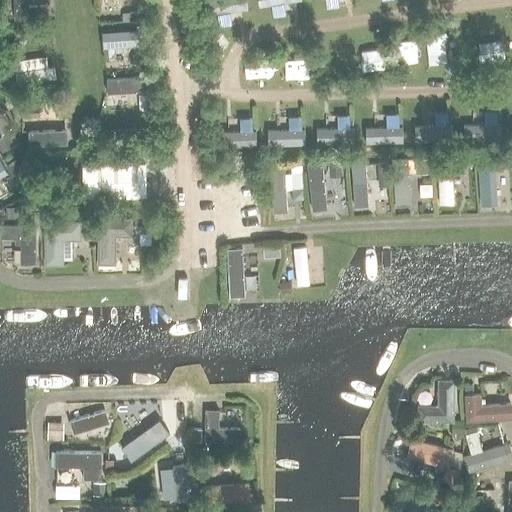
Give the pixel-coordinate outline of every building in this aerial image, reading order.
[(49,6),(29,7),(28,0),(14,0),(15,21),(50,20),(49,6)] [(247,0),(248,9),(282,7),(281,0),(247,0)] [(140,12),(122,13),(122,21),(141,20),(140,12)] [(107,34),(109,46),(125,44),(125,43),(142,42),(141,31),(107,34)] [(9,46),(19,52),(27,40),(17,34),(9,46)] [(150,54),(136,55),(138,74),(152,73),(150,54)] [(19,58),(20,82),(61,81),(60,66),(51,66),(51,57),(19,58)] [(8,100),(3,104),(7,111),(13,107),(8,100)] [(39,104),(21,105),(21,119),(40,118),(39,104)] [(3,114),(5,112),(0,105),(0,132),(1,135),(12,127),(3,114)] [(501,139),(499,110),(489,111),(489,122),(465,123),(465,140),(501,139)] [(439,112),(439,123),(415,124),(415,141),(455,139),(454,111),(439,112)] [(404,141),(403,112),(389,113),(389,125),(365,126),(366,143),(404,141)] [(143,114),(138,125),(151,131),(156,119),(143,114)] [(355,143),(354,114),(340,115),(341,126),(316,127),(317,144),(355,143)] [(307,116),(293,116),(293,127),(269,128),(270,146),(308,144),(307,116)] [(244,118),(244,130),(229,131),(230,147),(260,145),(258,117),(244,118)] [(70,128),(31,130),(32,146),(71,144),(70,128)] [(5,135),(0,138),(0,150),(2,153),(12,145),(5,135)] [(459,153),(460,167),(473,166),(472,153),(459,153)] [(440,155),(441,204),(458,203),(457,188),(467,188),(467,171),(455,172),(455,155),(440,155)] [(497,183),(507,183),(507,170),(496,171),(495,157),(481,158),(483,203),(498,202),(497,183)] [(430,158),(415,159),(415,174),(431,173),(430,158)] [(14,159),(5,166),(12,177),(22,170),(14,159)] [(355,206),(373,205),(371,179),(384,178),(383,160),(353,162),(355,206)] [(146,198),(145,163),(81,165),(82,199),(146,198)] [(341,165),(327,166),(328,177),(342,176),(341,165)] [(290,167),(291,175),(302,174),(301,166),(290,167)] [(397,177),(399,204),(415,203),(414,176),(397,177)] [(34,193),(28,182),(21,186),(27,197),(34,193)] [(20,207),(5,208),(6,217),(20,217),(20,207)] [(132,237),(132,218),(97,218),(97,265),(115,265),(115,236),(132,237)] [(150,218),(134,218),(135,233),(150,232),(150,218)] [(63,241),(81,241),(80,221),(43,222),(44,266),(63,265),(63,241)] [(83,221),(83,240),(93,240),(93,221),(83,221)] [(35,264),(35,225),(0,225),(0,238),(15,238),(15,244),(20,244),(20,264),(35,264)] [(298,246),(300,284),(313,283),(312,245),(298,246)] [(250,294),(248,246),(233,246),(235,295),(250,294)] [(266,248),(267,257),(280,256),(279,247),(266,248)] [(290,281),(279,283),(280,294),(292,292),(290,281)] [(454,422),(454,380),(437,380),(436,405),(417,404),(417,422),(454,422)] [(464,384),(464,395),(472,394),(472,384),(464,384)] [(511,409),(511,403),(482,405),(481,394),(464,395),(466,422),(511,419),(511,409)] [(218,428),(219,410),(205,410),(204,442),(240,442),(240,429),(218,428)] [(75,429),(113,424),(111,411),(73,415),(75,429)] [(128,426),(142,448),(171,429),(162,415),(150,423),(145,415),(128,426)] [(47,422),(47,439),(62,440),(63,423),(47,422)] [(463,423),(452,423),(452,441),(462,441),(463,423)] [(482,428),(471,431),(482,468),(511,458),(511,440),(488,447),(482,428)] [(201,441),(201,429),(191,429),(190,441),(201,441)] [(453,465),(456,445),(415,438),(412,458),(453,465)] [(189,449),(174,451),(178,482),(194,480),(189,449)] [(194,461),(195,475),(209,474),(207,460),(194,461)] [(446,468),(443,481),(454,485),(458,471),(446,468)] [(511,511),(511,479),(504,479),(503,511),(511,511)] [(256,499),(255,481),(204,484),(205,502),(256,499)] [(105,483),(93,483),(93,496),(104,496),(105,483)] [(454,497),(437,491),(433,504),(450,510),(454,497)] [(482,510),(482,496),(469,496),(469,509),(482,510)]
